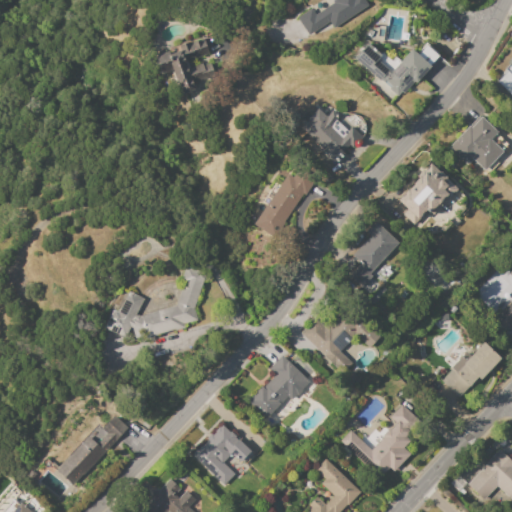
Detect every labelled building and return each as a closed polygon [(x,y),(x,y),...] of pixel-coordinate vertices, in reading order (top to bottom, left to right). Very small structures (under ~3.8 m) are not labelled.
[(296,19),(310,9),(314,15),(333,3),(331,0),(363,0),(367,6),(334,29),(328,21),(308,36),(296,19)] [(169,47),(201,36),(208,53),(187,60),(189,67),(202,62),(203,65),(211,62),(216,75),(192,83),(195,90),(179,96),(171,72),(162,75),(154,55),(170,49),(169,47)] [(352,59),(367,43),(379,54),(381,52),(391,60),(394,56),(400,61),(411,49),(416,53),(426,43),(440,55),(415,83),(413,81),(402,93),(401,92),(397,97),(388,89),(389,88),(381,82),(380,83),(352,59)] [(511,97),(496,82),(511,65),(511,97)] [(302,129),(309,122),(306,120),(317,109),(326,117),(332,110),(338,115),(341,113),(347,113),(352,114),(358,116),(362,119),(364,122),(365,126),(365,131),(364,135),(352,148),(349,145),(342,152),(345,154),(335,164),(320,150),(322,149),(302,129)] [(448,148),(469,126),(470,127),(481,117),(497,132),(490,140),(503,152),(484,171),(472,160),(467,166),(448,148)] [(397,200),(407,189),(408,190),(412,185),(412,184),(419,177),(417,176),(429,163),(439,173),(440,172),(446,177),(445,178),(457,189),(450,197),(446,194),(428,214),(425,211),(418,219),(397,200)] [(253,224),(265,205),(261,203),(275,183),(279,186),(286,174),(292,178),(295,174),(298,177),(299,175),(312,184),(304,195),(302,193),(272,237),(253,224)] [(398,243),(369,274),(371,277),(362,287),(349,275),(360,263),(351,255),(370,236),(365,231),(375,221),(398,243)] [(124,338),(103,328),(112,309),(116,311),(117,308),(119,309),(127,292),(142,299),(135,315),(136,315),(137,315),(138,316),(139,316),(175,306),(184,281),(180,280),(185,266),(205,273),(192,308),(196,320),(183,324),(184,328),(174,331),(174,330),(143,339),(142,336),(134,338),(131,328),(129,327),(124,338)] [(511,325),(507,331),(494,318),(511,299),(511,293),(510,291),(511,289),(511,277),(507,273),(511,267),(511,325)] [(300,334),(314,319),(325,329),(345,308),(368,329),(370,328),(379,336),(368,348),(357,337),(358,336),(355,333),(349,338),(350,339),(338,351),(351,363),(345,370),(340,366),(337,369),(300,334)] [(440,382),(452,369),(455,373),(464,364),(463,363),(483,343),(500,358),(478,381),(476,378),(457,398),(440,382)] [(247,401),(261,387),(262,388),(274,376),(268,369),(281,356),(284,359),(293,350),(313,370),(305,378),(308,381),(300,389),(301,390),(296,395),(295,394),(290,400),(286,396),(265,418),(247,401)] [(349,431),(370,450),(383,437),(382,436),(389,428),(390,429),(396,423),(389,417),(401,405),(416,419),(405,430),(409,434),(407,436),(411,440),(403,448),(409,454),(392,472),(388,468),(379,478),(340,441),(349,431)] [(56,470),(69,456),(67,455),(97,423),(102,428),(114,415),(127,428),(72,486),(56,470)] [(191,455),(200,445),(201,446),(207,440),(205,439),(210,434),(212,435),(214,432),(213,432),(218,427),(219,427),(222,425),(230,433),(230,432),(236,437),(235,438),(237,440),(238,440),(250,451),(249,452),(251,454),(243,463),(241,460),(239,462),(232,455),(231,457),(229,455),(222,463),(233,474),(222,485),(191,455)] [(511,501),(501,492),(502,491),(496,486),(483,500),(466,485),(488,461),(498,449),(511,461),(511,501)] [(306,511),(310,508),(308,505),(316,497),(324,505),(333,496),(320,483),(324,480),(314,470),(326,459),(359,493),(347,505),(346,504),(338,511),(336,511),(332,508),(328,511),(306,511)] [(169,479),(179,489),(174,495),(177,498),(185,491),(194,500),(187,507),(192,511),(168,511),(167,511),(166,511),(137,511),(152,497),(149,495),(155,488),(158,490),(169,479)] [(18,493),(26,499),(21,504),(29,511),(1,511),(13,499),(14,500),(15,500),(17,502),(20,499),(16,496),(18,493)]
